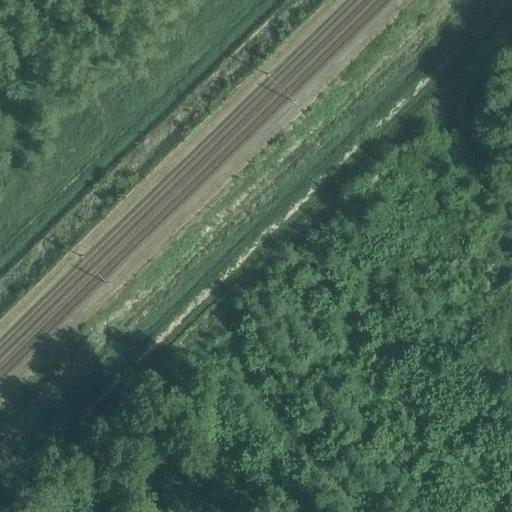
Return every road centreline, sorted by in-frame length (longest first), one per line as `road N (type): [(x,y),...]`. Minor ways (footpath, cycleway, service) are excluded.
road 1 (track): [(510,0),(0,502)]
road 2 (track): [(0,448),(453,0)]
road 3 (track): [(0,289),(295,0)]
road 4 (track): [(0,237),(247,0)]
